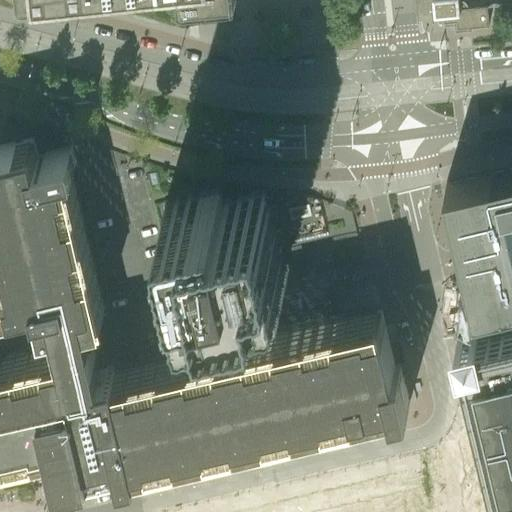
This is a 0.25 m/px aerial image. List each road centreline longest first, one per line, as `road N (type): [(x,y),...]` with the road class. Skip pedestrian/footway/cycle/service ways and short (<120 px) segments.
road 1 (residential): [(409,257),(445,407),(438,428),(111,511)]
road 2 (tertiary): [(0,74),(181,132),(312,143),(372,139)]
road 3 (tertiary): [(374,69),(213,72),(0,16)]
road 4 (residential): [(372,139),(388,238),(409,257)]
road 5 (residential): [(409,257),(418,229),(408,135)]
